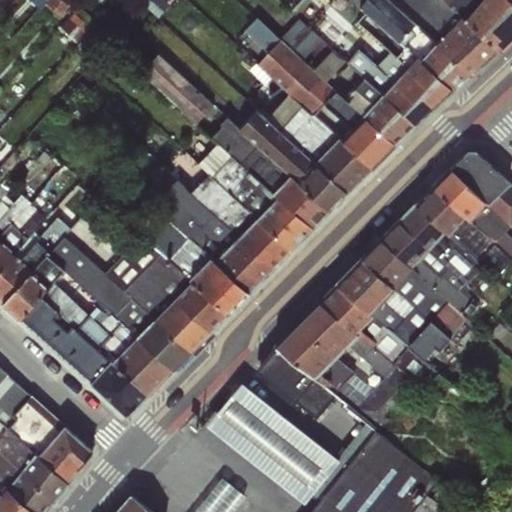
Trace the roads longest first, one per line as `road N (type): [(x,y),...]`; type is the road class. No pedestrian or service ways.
road 1 (secondary): [(479,101),(133,452)]
road 2 (residential): [(133,452),(0,330)]
